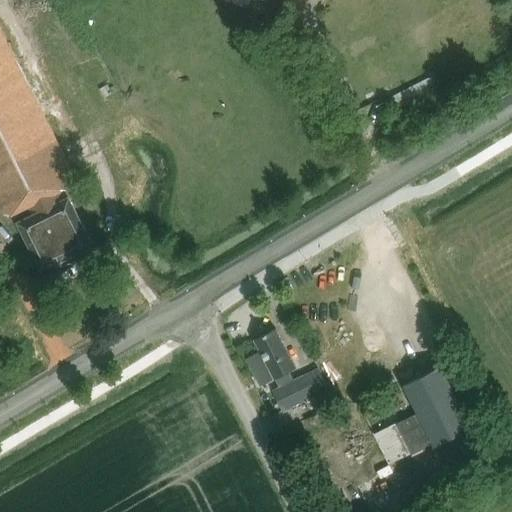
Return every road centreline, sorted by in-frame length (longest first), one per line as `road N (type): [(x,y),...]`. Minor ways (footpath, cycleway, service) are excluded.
road 1 (secondary): [(182,305),(511,108)]
road 2 (unclassified): [(298,511),(220,356),(182,305)]
road 3 (secondary): [(0,415),(182,305)]
